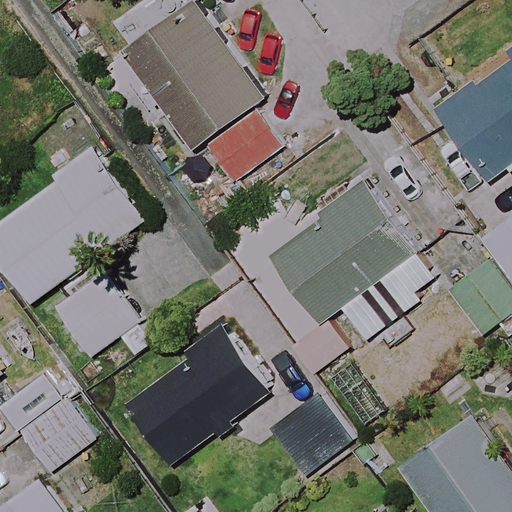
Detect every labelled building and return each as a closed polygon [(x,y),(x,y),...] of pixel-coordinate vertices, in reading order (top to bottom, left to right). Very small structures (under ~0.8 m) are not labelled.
[(264,100),(200,8),(132,55),(196,147),(264,100)] [(511,167),(511,58),(442,110),(494,181),(511,167)] [(293,143),(267,109),(215,148),(240,182),(293,143)] [(152,218),(100,146),(59,175),(63,181),(0,226),(0,249),(37,301),(152,218)] [(429,270),(367,187),(275,254),(326,323),(371,289),(383,304),(429,270)] [(511,220),(487,235),(511,276),(511,220)] [(511,331),(511,282),(496,258),(491,262),(487,256),(465,271),(469,277),(450,289),(480,334),(501,320),(510,333),(511,331)] [(155,341),(110,272),(60,306),(93,356),(125,335),(136,353),(155,341)] [(277,390),(230,328),(132,403),(180,465),(277,390)] [(0,377),(9,371),(0,359),(0,377)] [(359,437),(322,391),(274,431),(311,476),(359,437)] [(102,437),(72,396),(26,429),(55,470),(102,437)] [(404,467),(438,511),(511,511),(511,465),(474,415),(404,467)] [(70,511),(46,480),(1,511),(70,511)]
